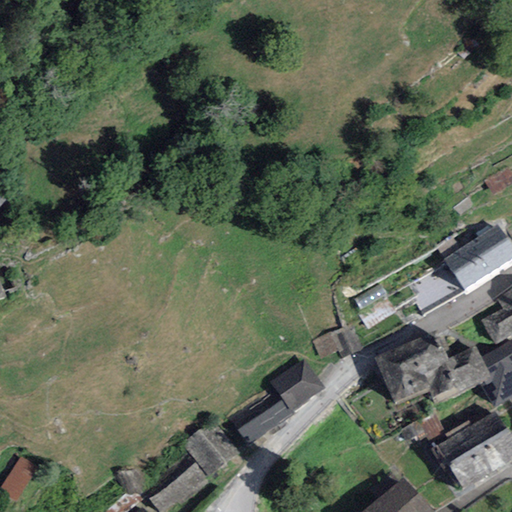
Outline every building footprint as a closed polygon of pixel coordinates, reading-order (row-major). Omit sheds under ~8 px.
[(13,0),(0,0),(0,12),(16,5),(13,0)] [(483,180),(494,198),(511,187),(511,173),(507,166),(483,180)] [(466,290),(511,261),(511,254),(496,230),(447,260),(466,290)] [(511,291),(495,300),(502,311),(480,324),(495,350),(511,340),(511,291)] [(349,325),(333,332),(344,356),(360,349),(349,325)] [(373,366),(396,412),(429,396),(434,405),(456,394),(443,367),(455,361),(441,332),(373,366)] [(511,343),(480,361),(491,385),(481,390),(492,413),(511,403),(511,343)] [(475,351),(455,361),(443,367),(456,394),(460,400),(481,390),(491,385),(480,361),(475,351)] [(279,392),(292,410),(322,388),(303,362),(273,383),(279,392)] [(293,412),(292,410),(279,392),(236,423),(250,443),(293,412)] [(427,438),(430,446),(448,437),(436,414),(398,433),(406,448),(427,438)] [(448,444),(436,451),(464,497),(511,467),(511,443),(495,416),(473,429),(469,423),(447,436),(448,437),(445,439),(448,444)] [(236,453),(213,424),(188,444),(210,474),(236,453)] [(142,493),(156,511),(168,511),(206,483),(186,458),(142,493)] [(21,460),(3,489),(18,499),(36,469),(21,460)] [(426,511),(392,472),(368,493),(378,504),(369,511),(426,511)]
